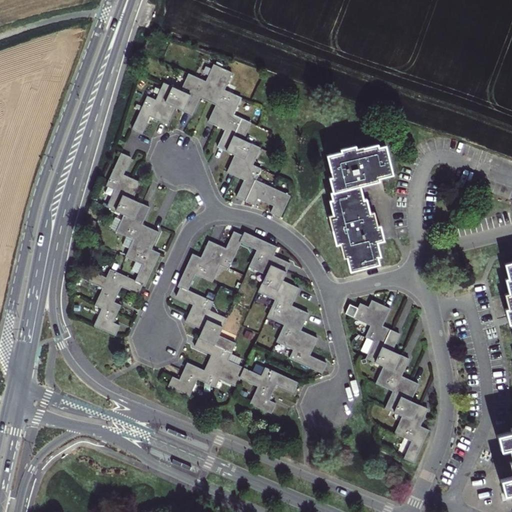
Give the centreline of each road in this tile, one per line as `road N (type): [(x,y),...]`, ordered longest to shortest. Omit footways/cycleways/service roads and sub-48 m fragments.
road 1 (secondary): [(126,0),(48,200),(12,381)]
road 2 (secondary): [(168,420),(95,386),(65,353),(52,302),(61,218)]
road 3 (residential): [(411,511),(448,407),(424,272)]
road 4 (tertiary): [(391,511),(168,420)]
road 5 (secondary): [(61,218),(128,0)]
road 6 (tertiary): [(85,428),(261,511)]
road 7 (secondary): [(26,386),(61,218)]
road 8 (residential): [(215,215),(180,244),(146,347)]
road 9 (residential): [(327,294),(309,258),(279,232),(238,214),(215,215)]
road 10 (tertiary): [(168,420),(107,416),(26,386)]
road 11 (track): [(0,38),(73,15),(123,22)]
